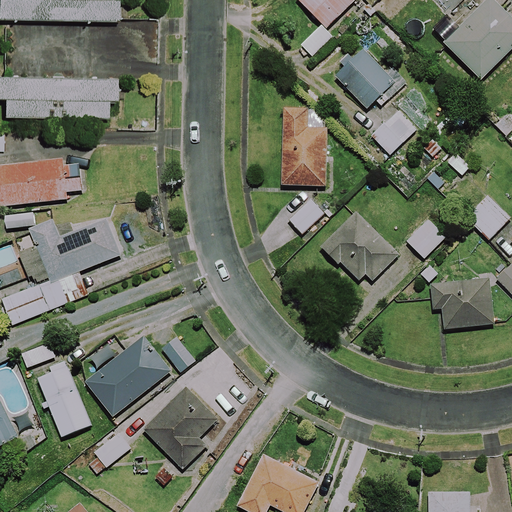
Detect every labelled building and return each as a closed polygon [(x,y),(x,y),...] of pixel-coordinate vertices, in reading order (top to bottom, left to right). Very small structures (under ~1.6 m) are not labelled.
[(0,0),(0,19),(118,22),(118,0),(0,0)] [(358,0),(357,0),(298,0),(297,1),(324,31),(358,0)] [(511,50),(511,16),(495,0),(488,0),(446,43),(484,80),(511,50)] [(332,40),(321,29),(300,47),(311,59),(332,40)] [(361,51),(333,77),(366,112),(394,85),(361,51)] [(116,102),(117,82),(0,77),(0,98),(4,98),(4,116),(107,119),(108,101),(116,102)] [(308,112),(284,112),(282,188),(324,189),(326,131),(307,131),(308,112)] [(416,133),(397,114),(371,139),(389,158),(416,133)] [(442,152),(430,140),(419,152),(431,164),(442,152)] [(81,193),(78,161),(0,168),(0,208),(65,202),(65,195),(81,193)] [(386,207),(370,191),(360,201),(376,217),(386,207)] [(510,221),(487,198),(465,220),(488,243),(510,221)] [(324,216),(310,202),(288,223),(301,238),(324,216)] [(378,236),(355,216),(323,252),(358,284),(364,276),(372,284),(404,249),(383,231),(378,236)] [(88,297),(79,275),(122,257),(108,221),(58,241),(51,224),(30,232),(36,247),(18,254),(32,289),(1,301),(12,327),(88,297)] [(445,239),(428,223),(406,244),(423,261),(445,239)] [(511,266),(496,282),(511,298),(511,266)] [(492,327),(486,282),(430,288),(433,312),(440,311),(443,333),(492,327)] [(195,363),(178,338),(162,349),(179,374),(195,363)] [(170,375),(143,341),(86,385),(112,419),(170,375)] [(50,362),(45,349),(22,357),(26,371),(50,362)] [(90,429),(66,368),(37,379),(61,440),(90,429)] [(220,422),(188,388),(143,431),(182,472),(206,449),(199,442),(220,422)] [(0,401),(0,448),(18,440),(1,401),(0,401)] [(130,450),(118,435),(82,464),(94,479),(130,450)] [(304,511),(318,486),(263,457),(237,509),(243,511),(267,511),(270,508),(277,511),(304,511)] [(468,511),(468,495),(428,495),(428,511),(468,511)]
